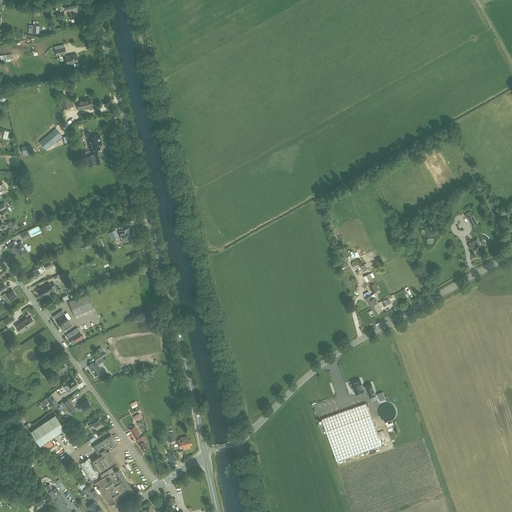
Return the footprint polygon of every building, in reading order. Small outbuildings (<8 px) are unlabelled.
[(69,11),(77,9),(76,3),(68,4),(68,5),(65,6),(66,11),(69,10),(69,11)] [(65,47),(55,50),(56,56),(66,53),(65,47)] [(11,54),(0,55),(1,63),(12,61),(11,54)] [(67,65),(78,62),(76,54),(65,57),(67,65)] [(72,105),(70,97),(61,100),(63,109),(72,107),(73,106),(73,105),(72,105)] [(90,97),(83,99),(76,101),(78,111),(93,107),(90,97)] [(40,142),(46,149),(46,150),(63,136),(61,134),(60,135),(56,128),(40,142)] [(100,144),(102,144),(99,134),(90,136),(89,132),(85,133),(87,137),(88,141),(87,141),(89,148),(100,145),(100,144)] [(467,217),(472,227),(479,224),(474,214),(467,217)] [(6,223),(12,232),(16,229),(10,221),(6,223)] [(125,231),(121,232),(122,240),(125,239),(126,240),(130,239),(129,236),(133,235),(132,230),(130,230),(129,227),(124,229),(125,231)] [(22,239),(30,236),(28,230),(20,234),(22,239)] [(113,240),(118,237),(117,235),(115,230),(109,232),(113,240)] [(478,256),(478,255),(479,256),(481,255),(481,254),(484,252),(480,245),(477,239),(470,243),(473,248),(473,249),(475,253),(476,253),(478,256)] [(20,258),(28,252),(21,241),(16,245),(14,242),(7,246),(11,253),(15,250),(20,258)] [(46,269),(52,266),(49,260),(43,263),(46,269)] [(36,277),(36,276),(40,273),(37,268),(32,271),(33,271),(27,276),(30,280),(33,278),(34,279),(36,277)] [(58,275),(62,283),(68,280),(64,272),(58,275)] [(372,279),(369,273),(364,276),(367,281),(372,279)] [(375,283),(373,279),(367,282),(369,286),(373,293),(379,289),(375,283)] [(49,284),(44,287),(38,291),(41,297),(52,289),(52,288),(56,286),(54,283),(50,285),(49,284)] [(13,290),(7,295),(9,298),(10,300),(16,295),(13,290)] [(91,311),(90,309),(94,308),(88,293),(69,301),(74,316),(75,315),(75,316),(76,315),(77,317),(91,311)] [(371,307),(379,303),(376,297),(373,299),(371,295),(366,298),(371,307)] [(379,303),(371,307),(375,314),(382,310),(378,303),(379,303)] [(62,329),(68,324),(70,323),(61,310),(53,316),(62,329)] [(11,314),(3,320),(6,325),(15,319),(11,314)] [(30,316),(27,318),(24,320),(21,323),(21,322),(16,326),(21,333),(29,327),(28,326),(34,321),(30,316)] [(80,331),(73,336),(68,339),(71,343),(76,339),(77,341),(84,336),(80,331)] [(93,357),(96,361),(103,357),(100,353),(93,357)] [(59,375),(67,369),(62,361),(54,367),(59,375)] [(102,373),(101,371),(102,371),(95,361),(89,366),(95,375),(96,375),(97,376),(99,377),(102,375),(102,373)] [(361,378),(351,381),(355,394),(365,390),(364,389),(366,388),(369,397),(376,394),(372,382),(365,384),(366,386),(364,387),(361,378)] [(72,391),(76,388),(75,386),(78,384),(74,379),(68,384),(63,387),(67,392),(68,391),(69,393),(72,391)] [(58,404),(52,395),(40,402),(43,406),(49,402),(53,408),(58,404)] [(68,399),(63,402),(69,411),(74,408),(68,399)] [(84,410),(91,405),(87,399),(80,404),(81,405),(77,407),(79,410),(82,407),(84,410)] [(365,403),(321,419),(336,461),(381,445),(365,403)] [(30,431),(39,446),(65,429),(55,415),(30,431)] [(97,429),(102,425),(99,420),(96,421),(95,421),(89,425),(91,428),(94,425),(97,429)] [(139,435),(137,431),(134,426),(130,429),(136,437),(139,435)] [(116,502),(134,491),(118,467),(119,466),(109,450),(117,445),(111,435),(93,446),(99,456),(93,460),(103,476),(95,481),(108,503),(115,499),(116,502)] [(143,451),(149,447),(144,441),(147,439),(144,435),(137,440),(139,444),(143,451)] [(181,439),(178,440),(180,449),(183,448),(183,449),(191,448),(190,444),(191,444),(190,439),(188,439),(188,436),(180,438),(181,439)] [(83,446),(90,441),(88,437),(81,442),(83,446)] [(172,461),(178,457),(174,451),(168,455),(172,461)] [(79,464),(91,483),(101,476),(89,457),(79,464)] [(45,487),(61,511),(71,511),(55,488),(52,489),(49,484),(45,487)] [(83,490),(85,494),(89,499),(93,496),(87,487),(83,490)] [(37,509),(45,503),(43,499),(40,501),(39,498),(33,502),(37,509)] [(89,510),(90,511),(99,511),(102,510),(97,504),(94,501),(88,507),(90,510),(89,510)]
